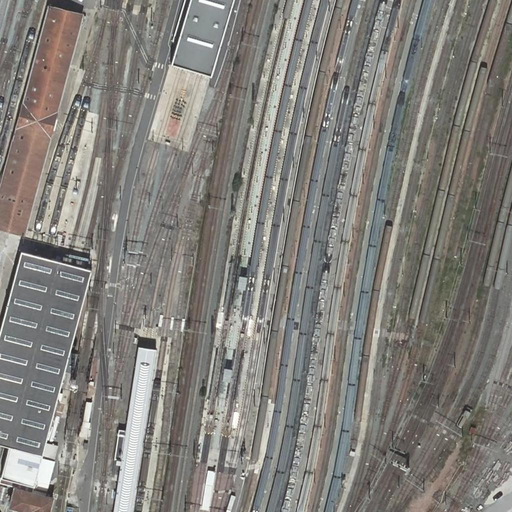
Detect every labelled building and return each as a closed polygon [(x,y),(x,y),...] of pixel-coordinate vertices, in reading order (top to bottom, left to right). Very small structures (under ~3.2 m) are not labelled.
[(235,0),(190,0),(171,65),(212,77),(235,0)] [(0,192),(0,227),(24,234),(83,15),(50,6),(0,192)] [(34,485),(91,269),(82,266),(68,263),(47,257),(32,253),(22,251),(0,331),(0,443),(9,446),(1,476),(34,485)] [(131,511),(157,348),(139,345),(113,511),(131,511)] [(51,444),(49,457),(56,458),(58,445),(51,444)] [(28,511),(48,511),(53,497),(14,487),(9,507),(28,511)]
